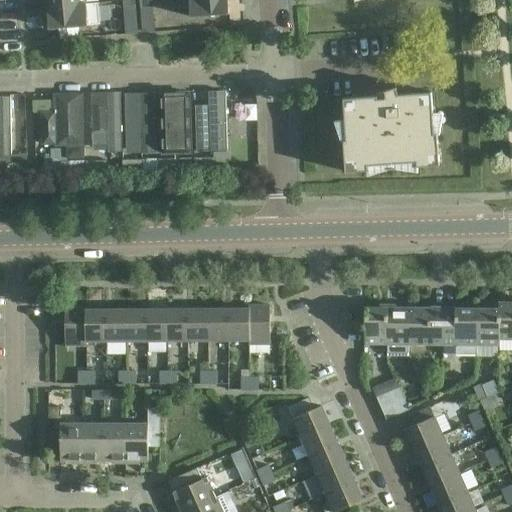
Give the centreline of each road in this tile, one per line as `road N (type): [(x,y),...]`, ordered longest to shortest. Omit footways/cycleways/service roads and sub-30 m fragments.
road 1 (residential): [(405,511),(327,330),(318,230)]
road 2 (residential): [(272,72),(0,77)]
road 3 (tertiary): [(13,237),(279,231)]
road 4 (residential): [(14,497),(13,237)]
road 5 (tertiary): [(318,230),(511,226)]
road 6 (residential): [(279,231),(272,72)]
road 7 (track): [(511,135),(499,0)]
road 8 (residential): [(14,497),(129,497),(136,511)]
